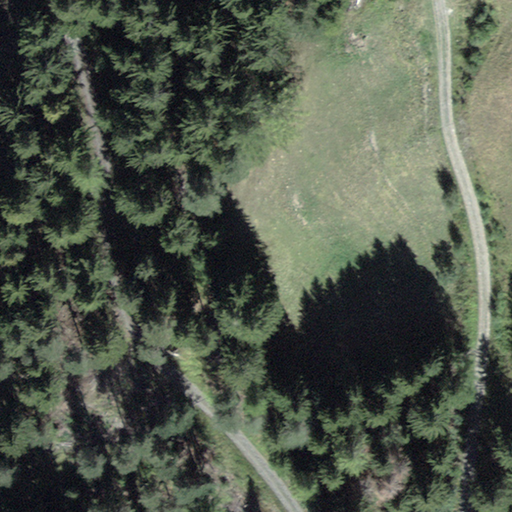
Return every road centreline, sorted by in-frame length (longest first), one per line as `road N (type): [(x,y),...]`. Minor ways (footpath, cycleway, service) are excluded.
road 1 (track): [(266,511),(134,305),(49,0)]
road 2 (track): [(452,0),(463,132),(488,235),(482,511)]
